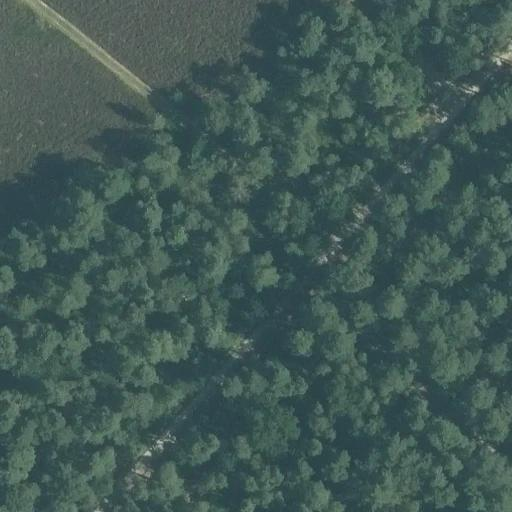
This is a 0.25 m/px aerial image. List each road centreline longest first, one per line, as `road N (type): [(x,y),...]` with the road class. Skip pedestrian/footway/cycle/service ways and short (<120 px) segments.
road 1 (track): [(511,72),(122,511)]
road 2 (track): [(356,243),(20,0)]
road 3 (track): [(450,116),(388,0)]
